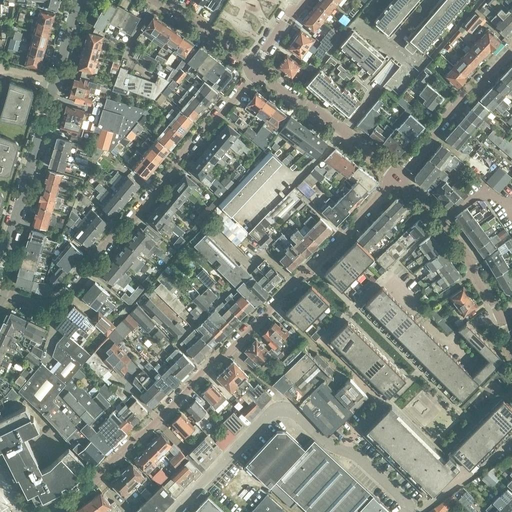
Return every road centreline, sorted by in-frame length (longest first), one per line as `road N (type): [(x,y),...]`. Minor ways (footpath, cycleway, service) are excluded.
road 1 (residential): [(397,177),(195,381),(77,493),(45,511)]
road 2 (residential): [(0,295),(51,307),(254,68)]
road 3 (tertiary): [(0,264),(77,0)]
road 4 (residential): [(173,511),(279,408),(339,449)]
road 5 (residential): [(397,177),(254,68)]
road 6 (residential): [(397,177),(467,90),(511,51)]
